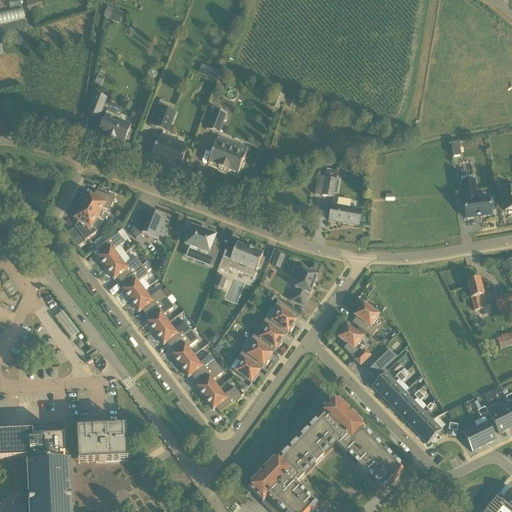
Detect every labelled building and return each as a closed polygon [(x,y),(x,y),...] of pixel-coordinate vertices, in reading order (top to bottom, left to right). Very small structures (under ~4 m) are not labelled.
[(9,2),(10,10),(0,12),(0,19),(1,23),(24,19),(20,0),(9,2)] [(25,0),(29,13),(43,9),(40,0),(25,0)] [(206,65),(202,74),(217,80),(221,71),(206,65)] [(99,75),(95,84),(102,86),(105,77),(99,75)] [(272,102),(281,105),(284,97),(275,93),(272,102)] [(99,118),(106,99),(96,94),(88,114),(99,118)] [(168,134),(176,114),(157,107),(149,126),(168,134)] [(129,141),(132,133),(129,132),(131,127),(118,122),(120,118),(107,113),(107,112),(98,135),(124,146),(126,140),(129,141)] [(219,136),(226,117),(213,112),(206,130),(219,136)] [(163,141),(165,138),(161,136),(160,140),(158,140),(152,156),(180,167),(186,150),(185,150),(186,146),(176,142),(174,146),(163,141)] [(245,157),(223,148),(226,142),(218,139),(208,164),(209,164),(218,167),(218,168),(228,172),(228,171),(237,175),(238,175),(245,157)] [(451,143),(453,157),(461,156),(459,142),(451,143)] [(335,188),(336,180),(325,178),(322,196),(333,198),(335,188)] [(474,181),(461,183),(464,202),(466,219),(492,216),(489,198),(477,200),(474,181)] [(511,191),(501,193),(502,206),(504,206),(505,212),(508,212),(508,214),(511,213),(511,191)] [(114,199),(97,192),(96,192),(93,198),(90,197),(89,199),(87,198),(86,200),(85,200),(85,199),(81,206),(82,206),(81,208),(98,218),(103,209),(110,211),(114,199)] [(361,212),(350,210),(337,207),(332,207),(329,221),(358,227),(361,212)] [(98,218),(81,208),(81,209),(80,209),(79,208),(76,215),(77,215),(76,217),(78,218),(76,221),(78,222),(75,228),(85,242),(98,232),(93,226),(98,218)] [(153,216),(142,212),(131,233),(136,240),(143,235),(151,238),(153,235),(164,239),(168,228),(164,227),(167,219),(154,214),(153,216)] [(115,226),(120,229),(124,223),(118,220),(115,226)] [(188,239),(185,246),(189,248),(186,256),(195,259),(198,251),(208,255),(204,265),(212,268),(222,243),(215,240),(216,237),(192,228),(191,230),(189,230),(186,238),(188,239)] [(82,238),(74,229),(68,233),(76,243),(82,238)] [(105,269),(119,259),(113,251),(124,243),(117,234),(96,250),(100,256),(97,258),(99,260),(98,260),(105,269)] [(246,249),(237,246),(237,245),(234,252),(227,249),(219,270),(226,272),(226,273),(227,273),(228,269),(244,275),(245,275),(247,269),(255,272),(256,272),(257,269),(260,270),(264,260),(261,259),(263,256),(262,255),(262,256),(253,252),(246,249)] [(142,267),(135,258),(125,266),(119,259),(105,269),(112,278),(113,278),(114,280),(117,278),(121,283),(142,267)] [(130,302),(144,292),(138,284),(149,276),(142,267),(121,283),(124,288),(122,290),(123,292),(130,302)] [(296,290),(291,302),(304,307),(308,295),(310,295),(312,290),(315,283),(317,277),(302,271),(295,289),(296,290)] [(218,276),(214,287),(222,290),(226,280),(218,276)] [(468,283),(467,283),(474,311),(487,307),(480,280),(475,281),(474,279),(467,281),(468,283)] [(167,300),(160,291),(149,299),(144,292),(130,302),(137,311),(139,313),(141,311),(145,316),(167,300)] [(511,294),(495,299),(498,309),(498,311),(511,307),(511,294)] [(155,334),(168,324),(163,317),(173,308),(167,300),(145,316),(149,321),(147,323),(148,325),(155,334)] [(293,327),(294,325),(292,324),(298,316),(279,302),(273,310),(278,314),(272,322),(272,323),(286,333),(287,334),(289,332),(289,333),(290,333),(294,327),(293,327)] [(358,316),(352,324),(371,338),(377,330),(372,326),(379,317),(363,306),(362,307),(361,307),(361,306),(356,312),(357,313),(357,312),(358,313),(356,315),(358,316)] [(77,332),(62,313),(54,319),(69,338),(77,332)] [(281,344),(281,343),(282,342),(280,340),(286,333),(272,323),(272,322),(267,318),(261,327),(266,331),(260,339),(274,349),(274,350),(275,351),(277,349),(277,350),(278,350),(282,344),(281,344)] [(191,332),(185,324),(174,332),(168,324),(155,334),(162,344),(164,345),(166,343),(170,348),(191,332)] [(342,338),(340,341),(347,345),(344,349),(344,350),(355,361),(360,366),(370,357),(365,351),(362,354),(356,348),(363,339),(347,328),(346,330),(345,329),(345,328),(340,334),(341,335),(342,335),(340,337),(342,338)] [(180,367),(193,357),(187,349),(198,341),(191,332),(170,348),(174,354),(171,356),(173,358),(180,367)] [(511,332),(497,338),(501,349),(511,345),(511,332)] [(215,333),(208,340),(213,344),(220,337),(215,333)] [(269,361),(269,360),(270,358),(268,357),(274,350),(274,349),(260,339),(255,335),(248,343),(254,347),(248,356),(262,366),(262,367),(263,368),(265,366),(265,367),(266,367),(270,361),(269,361)] [(380,342),(385,346),(389,341),(384,337),(380,342)] [(257,378),(256,377),(258,375),(256,374),(262,367),(262,366),(248,356),(242,352),(236,360),(242,364),(235,373),(251,384),(252,383),(253,383),(254,384),(258,378),(257,377),(257,378)] [(216,365),(210,356),(199,364),(193,357),(180,367),(187,376),(188,378),(191,376),(195,381),(216,365)] [(371,369),(367,373),(374,380),(397,358),(396,357),(389,364),(383,358),(372,369),(371,369)] [(204,399),(218,389),(212,382),(223,374),(216,365),(195,381),(199,386),(196,388),(197,390),(204,399)] [(386,374),(372,387),(382,397),(395,384),(386,374)] [(395,384),(382,397),(391,406),(404,393),(395,384)] [(242,397),(240,396),(234,389),(223,397),(218,389),(204,399),(211,409),(212,409),(213,411),(216,409),(220,414),(235,402),(237,404),(242,397)] [(404,393),(391,406),(400,416),(413,403),(404,393)] [(365,430),(335,400),(321,415),(322,416),(279,460),(278,459),(248,489),(262,502),(261,504),(269,511),(312,511),(314,510),(292,489),(290,491),(282,484),(291,474),(297,480),(337,439),(319,421),(323,417),(350,443),(344,448),(387,490),(405,472),(363,431),(365,430)] [(413,403),(400,416),(409,425),(423,412),(413,403)] [(511,406),(502,412),(511,429),(511,427),(511,406)] [(423,412),(409,425),(418,435),(432,422),(423,412)] [(502,412),(490,418),(498,435),(511,429),(502,412)] [(432,422),(418,435),(427,444),(427,445),(442,431),(441,430),(441,431),(432,422)] [(488,423),(475,429),(484,446),(496,440),(488,423)] [(103,429),(77,431),(77,438),(78,459),(78,464),(128,462),(126,428),(103,429)] [(463,434),(463,435),(472,453),(472,452),(484,446),(475,429),(464,435),(463,434)] [(0,511),(72,511),(72,509),(72,503),(70,503),(69,498),(72,498),(70,463),(60,464),(60,458),(65,458),(64,439),(62,439),(62,438),(46,439),(45,430),(35,430),(35,433),(33,433),(32,433),(0,434),(0,511)] [(498,511),(503,507),(508,511),(511,511),(511,490),(504,499),(499,495),(499,494),(486,510),(487,510),(488,511),(498,511)]
